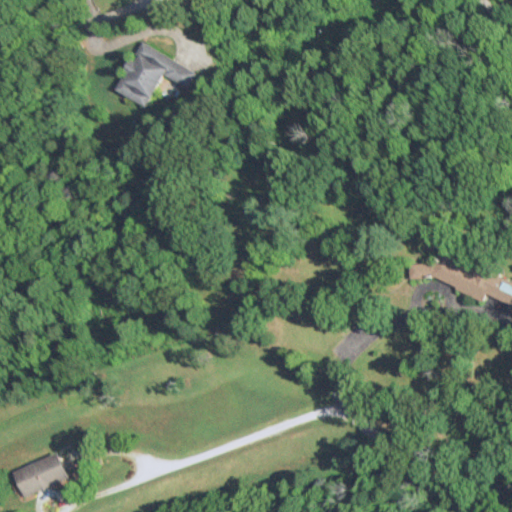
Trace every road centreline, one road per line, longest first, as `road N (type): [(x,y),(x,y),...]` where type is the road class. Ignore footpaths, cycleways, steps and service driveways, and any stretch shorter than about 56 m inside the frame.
road 1 (residential): [(482,0),(88,33)]
road 2 (residential): [(511,481),(476,510),(448,508),(344,411)]
